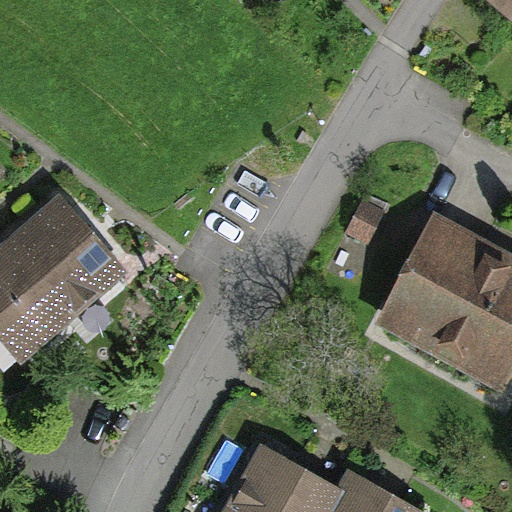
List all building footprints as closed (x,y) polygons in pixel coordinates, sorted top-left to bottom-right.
[(511,0),(502,0),(511,8),(511,0)] [(379,210),(356,201),(342,239),(366,247),(379,210)] [(58,207),(0,256),(0,319),(24,348),(114,272),(58,207)] [(511,266),(438,227),(388,321),(497,379),(511,351),(511,266)] [(332,511),(339,502),(263,459),(232,511),(332,511)] [(401,511),(350,482),(339,502),(332,511),(401,511)]
